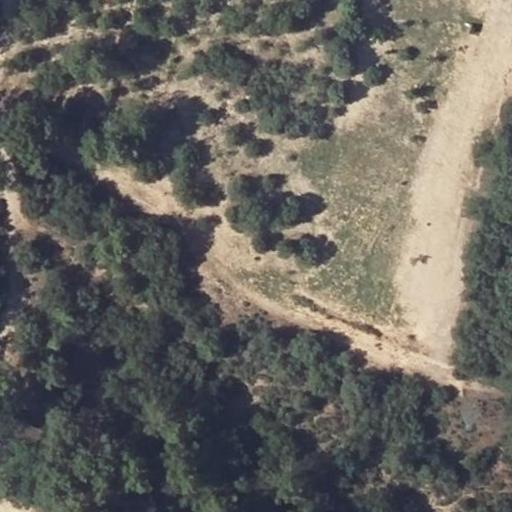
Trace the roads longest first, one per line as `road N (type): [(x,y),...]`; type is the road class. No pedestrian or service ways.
road 1 (track): [(0,101),(172,228),(245,297),(360,355),(443,379)]
road 2 (track): [(0,371),(16,290),(0,109)]
